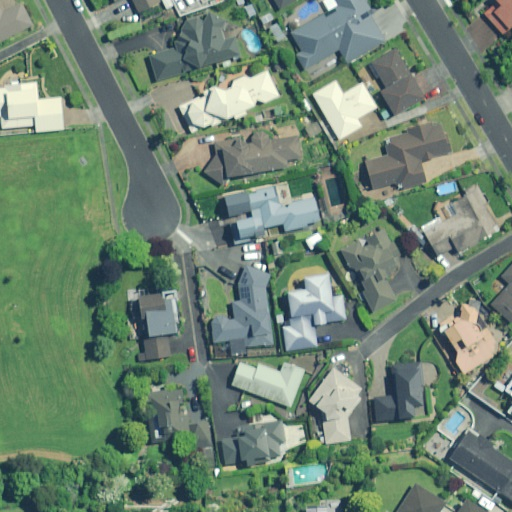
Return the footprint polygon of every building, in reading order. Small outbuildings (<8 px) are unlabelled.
[(157,0),(114,0),(116,3),(120,0),(132,0),(139,13),(159,3),(157,0)] [(296,0),(274,0),(280,10),(296,0)] [(372,12),(364,0),(332,0),(339,10),(326,18),(323,12),(290,32),(301,51),(295,54),(305,71),(339,50),(348,64),(386,41),(369,14),(372,12)] [(511,0),(492,0),(492,1),(495,4),(484,14),(503,35),(511,26),(511,0)] [(0,42),(32,26),(21,3),(3,12),(0,5),(0,42)] [(256,15),(252,5),(242,8),(246,18),(256,15)] [(224,42),(216,18),(182,29),(188,45),(149,58),(157,82),(240,56),(234,39),(224,42)] [(284,38),(277,25),(270,29),(277,42),(284,38)] [(424,101),(398,51),(372,64),(386,90),(381,93),(394,117),(424,101)] [(232,84),(233,88),(222,93),(219,86),(204,93),(205,96),(180,107),(192,133),(211,124),(212,126),(234,116),(235,120),(246,115),(245,112),(255,107),(253,102),(261,98),(263,104),(279,97),(268,72),(251,80),(249,76),(232,84)] [(343,95),(335,82),(313,95),(339,140),(362,127),(357,119),(376,108),(362,84),(343,95)] [(0,116),(2,117),(3,129),(36,126),(37,133),(64,130),(62,99),(38,101),(37,84),(5,86),(5,89),(0,89),(0,116)] [(311,138),(321,131),(315,121),(304,128),(311,138)] [(450,154),(441,122),(407,132),(409,139),(385,145),(388,157),(366,163),(374,189),(401,182),(403,190),(426,183),(420,162),(450,154)] [(215,143),(218,155),(205,175),(225,187),(230,178),(289,167),(288,161),(301,158),(297,136),(268,142),(266,130),(254,132),(255,143),(244,145),(243,138),(215,143)] [(247,193),(252,212),(253,219),(237,223),(241,240),(255,237),(255,239),(265,237),(263,229),(284,224),(286,232),(307,227),(306,224),(320,221),(315,199),(280,207),(276,186),(247,193)] [(499,231),(478,191),(453,204),(459,215),(441,224),(439,219),(422,228),(438,257),(456,248),(458,252),(499,231)] [(368,237),(371,246),(362,250),(359,241),(342,248),(351,270),(354,269),(373,312),(395,302),(386,280),(394,276),(391,269),(398,266),(383,231),(368,237)] [(511,265),(501,278),(510,285),(492,305),(511,323),(511,265)] [(239,286),(241,302),(233,303),(236,324),(212,327),(214,343),(245,339),(246,348),(273,344),(266,289),(271,275),(246,267),(239,286)] [(317,346),(314,326),(327,324),(326,322),(346,318),(342,297),(334,299),(329,275),(305,280),(307,290),(288,294),(292,313),(288,313),(291,327),(283,328),(287,352),(317,346)] [(174,291),(161,292),(161,295),(140,297),(142,314),(146,314),(149,338),(139,339),(141,361),(171,357),(168,336),(179,335),(174,291)] [(464,375),(495,354),(465,311),(441,327),(441,328),(440,329),(440,330),(440,331),(440,332),(441,333),(441,334),(442,335),(443,336),(444,336),(445,337),(446,337),(447,337),(448,337),(458,352),(456,362),(464,375)] [(305,370),(285,363),(280,374),(259,366),(257,370),(241,364),(233,386),(291,408),(305,370)] [(425,406),(421,363),(392,366),(395,396),(375,398),(377,422),(415,418),(414,407),(425,406)] [(309,401),(324,412),(323,418),(327,444),(351,441),(346,418),(361,399),(357,396),(361,390),(334,369),(309,401)] [(181,452),(206,448),(203,428),(195,429),(192,415),(180,417),(176,391),(151,395),(154,416),(152,416),(156,442),(165,441),(179,438),(181,452)] [(247,462),(248,467),(256,466),(255,462),(281,457),(279,446),(286,445),(282,421),(237,429),(238,438),(221,441),(225,466),(247,462)] [(511,462),(469,433),(449,461),(495,492),(497,490),(511,500),(511,462)] [(456,511),(446,504),(417,485),(398,511),(482,511),(467,502),(460,511),(456,511)] [(344,511),(344,501),(319,501),(319,511),(344,511)]
